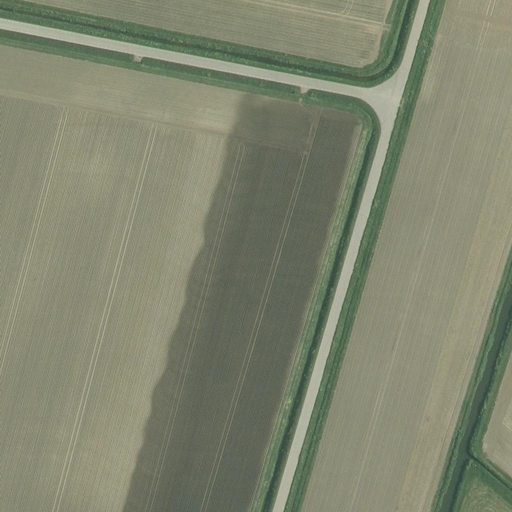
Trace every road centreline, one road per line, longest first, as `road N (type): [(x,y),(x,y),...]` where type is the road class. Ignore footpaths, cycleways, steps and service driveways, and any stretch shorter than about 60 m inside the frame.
road 1 (unclassified): [(277,511),(395,100)]
road 2 (unclassified): [(395,100),(0,23)]
